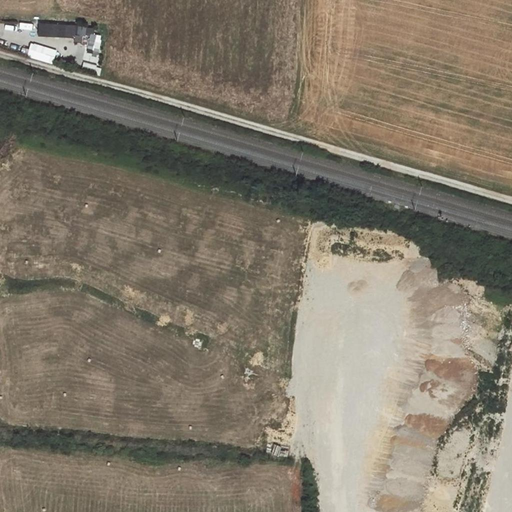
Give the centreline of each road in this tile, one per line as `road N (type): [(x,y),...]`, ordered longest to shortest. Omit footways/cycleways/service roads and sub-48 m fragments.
road 1 (track): [(0,52),(511,201)]
road 2 (unknown): [(0,279),(9,310),(35,335),(175,359),(266,401),(311,459),(328,511)]
